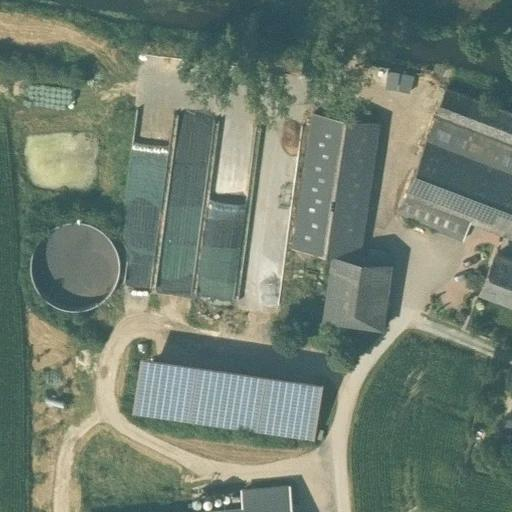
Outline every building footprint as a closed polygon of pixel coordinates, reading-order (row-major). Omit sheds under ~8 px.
[(511,113),(446,89),(436,115),(511,144),(511,170),(427,138),(406,194),(445,210),(471,220),(470,220),(506,234),(499,250),(511,255),(511,113)] [(379,123),(313,113),(293,247),(334,253),(359,257),(379,123)] [(511,144),(436,115),(427,138),(511,170),(511,144)] [(445,210),(406,194),(398,212),(438,227),(445,210)] [(471,220),(445,210),(438,227),(437,231),(463,241),(470,220),(471,220)] [(79,306),(92,301),(102,293),(109,283),(114,272),(115,260),(113,248),(107,237),(99,228),(89,221),(78,218),(66,218),(55,220),(45,225),(36,233),(29,245),(26,258),(27,272),(32,285),(41,295),(52,303),(66,306),(79,306)] [(511,255),(499,250),(497,249),(482,289),(511,300),(511,255)] [(359,257),(334,253),(325,318),(381,327),(387,278),(388,279),(390,261),(359,257)] [(313,386),(149,363),(141,413),(306,436),(313,386)] [(297,511),(295,480),(243,483),(244,503),(110,511),(297,511)]
